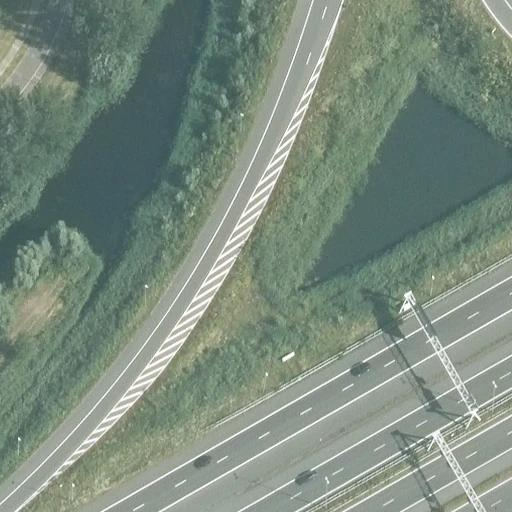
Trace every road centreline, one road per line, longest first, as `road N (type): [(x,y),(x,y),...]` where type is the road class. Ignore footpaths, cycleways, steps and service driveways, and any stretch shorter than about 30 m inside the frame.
road 1 (motorway): [(324,0),(254,173),(176,313),(75,443),(7,511)]
road 2 (motorway): [(511,295),(132,511)]
road 3 (motorway): [(511,371),(269,511)]
road 4 (motorway): [(372,511),(511,431)]
road 5 (unclassified): [(0,103),(56,29),(62,0)]
